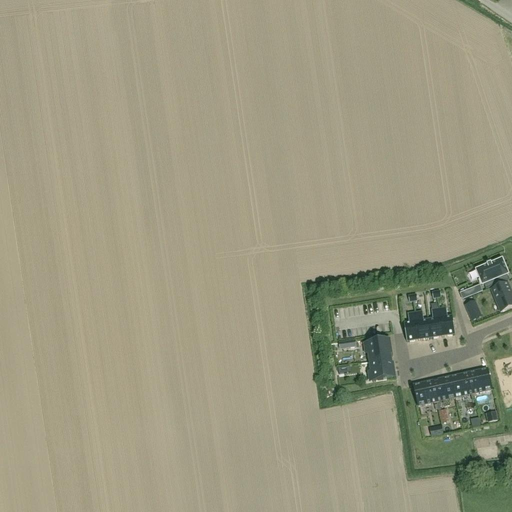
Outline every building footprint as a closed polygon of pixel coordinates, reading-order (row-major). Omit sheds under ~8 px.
[(509,281),(507,276),(508,276),(502,261),(476,271),(482,286),(484,286),(486,290),(506,282),(509,281)] [(491,291),(501,314),(511,309),(511,295),(507,284),(491,291)] [(480,286),(469,291),(472,297),(483,293),(480,286)] [(381,307),(379,299),(372,300),(375,309),(381,307)] [(446,309),(439,311),(440,319),(443,338),(455,336),(452,318),(447,318),(446,309)] [(471,322),(477,320),(482,318),(478,309),(473,311),(467,313),(471,322)] [(440,319),(439,311),(431,312),(433,321),(428,321),(431,340),(443,338),(440,319)] [(431,340),(428,321),(424,322),(422,313),(415,314),(416,323),(419,341),(431,340)] [(416,323),(415,314),(408,315),(409,324),(404,325),(407,343),(419,341),(416,323)] [(369,365),(391,362),(389,343),(385,343),(384,337),(370,340),(371,346),(366,346),(369,365)] [(502,339),(496,340),(499,351),(505,350),(502,339)] [(394,379),(391,362),(369,365),(372,382),(394,379)] [(469,374),(473,396),(492,392),(487,370),(469,374)] [(473,396),(469,374),(450,378),(455,400),(473,396)] [(455,400),(450,378),(432,383),(437,404),(455,400)] [(418,408),(437,404),(432,383),(413,387),(418,408)] [(498,409),(492,410),(495,419),(501,418),(498,409)] [(431,429),(433,435),(446,432),(444,426),(431,429)]
